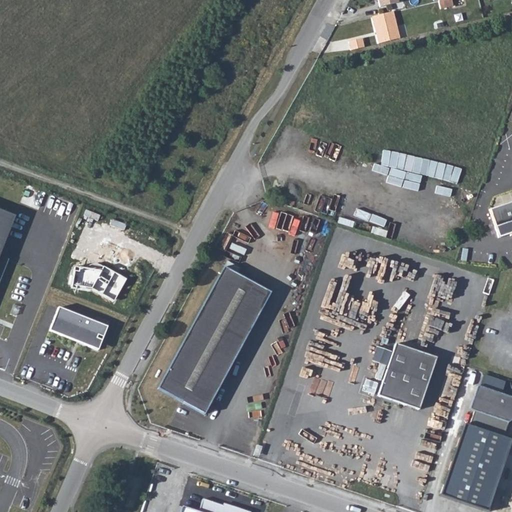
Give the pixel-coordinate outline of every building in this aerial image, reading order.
[(438,0),(439,2),(442,2),(444,8),(453,6),(451,0),(438,0)] [(371,17),(377,44),(399,39),(392,12),(371,17)] [(360,38),(347,42),(349,51),(363,47),(360,38)] [(511,197),(486,205),(495,233),(507,230),(511,228),(511,197)] [(0,257),(15,218),(0,212),(0,286),(9,263),(0,259),(0,257)] [(269,295),(222,269),(156,390),(203,416),(269,295)] [(60,307),(51,329),(100,349),(109,326),(60,307)] [(435,359),(394,346),(376,397),(417,411),(435,359)] [(481,374),(478,386),(500,393),(504,381),(481,374)] [(505,422),(511,417),(511,397),(500,393),(478,386),(474,385),(466,408),(471,410),(466,425),(500,437),(505,422)] [(354,410),(375,417),(380,402),(359,395),(354,410)] [(500,437),(466,425),(462,424),(438,494),(484,510),(508,439),(500,437)] [(241,511),(232,509),(231,511),(202,501),(197,511),(193,511),(181,508),(179,511),(241,511)]
